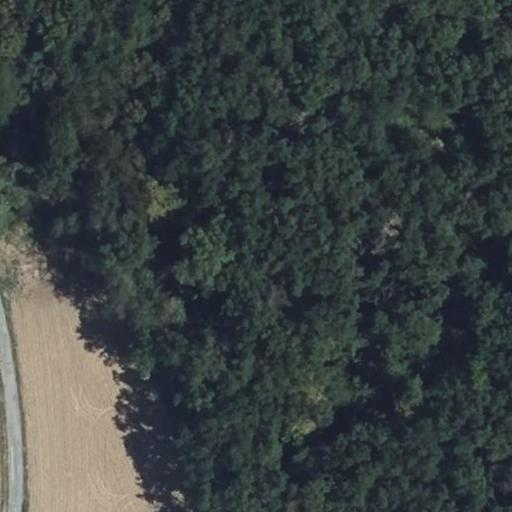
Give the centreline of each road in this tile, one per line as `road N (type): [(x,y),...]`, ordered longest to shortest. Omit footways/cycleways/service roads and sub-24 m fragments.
road 1 (unclassified): [(0,312),(16,511)]
road 2 (track): [(392,0),(511,54)]
